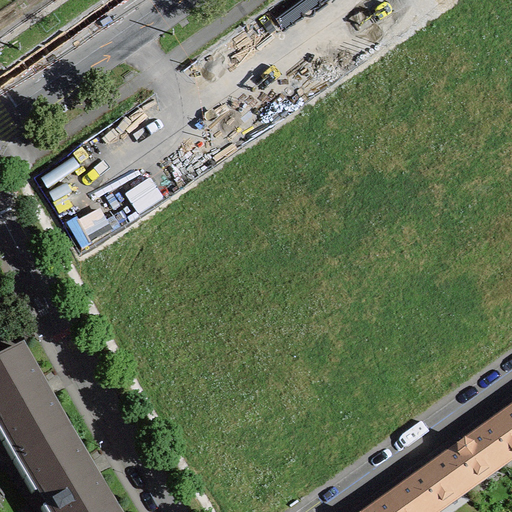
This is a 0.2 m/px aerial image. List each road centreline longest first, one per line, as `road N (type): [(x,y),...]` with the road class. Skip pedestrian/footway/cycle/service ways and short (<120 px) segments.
road 1 (tertiary): [(175,511),(58,323),(0,209)]
road 2 (residential): [(511,380),(328,511)]
road 3 (secondary): [(0,114),(162,0)]
